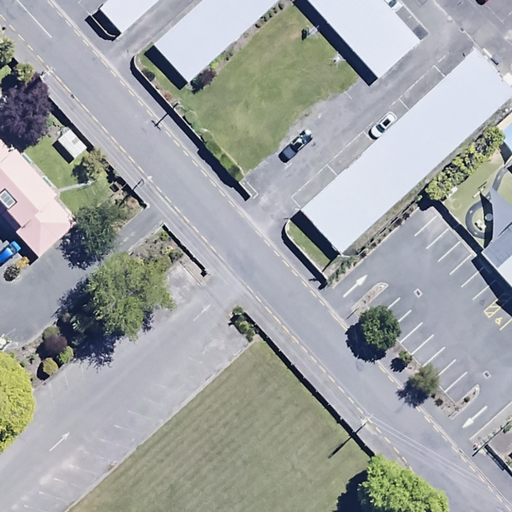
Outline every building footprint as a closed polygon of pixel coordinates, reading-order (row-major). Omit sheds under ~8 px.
[(105,0),(96,9),(117,33),(155,0),(105,0)] [(277,0),(216,0),(160,54),(190,84),(277,0)] [(429,43),(387,0),(305,0),(387,83),(429,43)] [(511,104),(511,90),(474,51),(309,211),(354,257),(511,104)] [(83,217),(0,122),(0,224),(32,262),(83,217)] [(67,130),(54,141),(72,161),(85,150),(67,130)] [(511,260),(497,275),(511,289),(511,260)]
